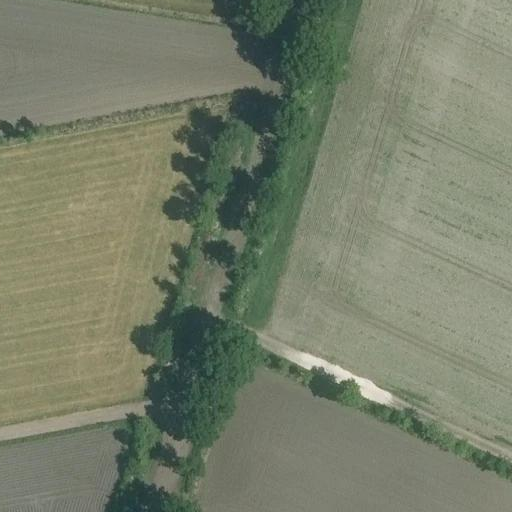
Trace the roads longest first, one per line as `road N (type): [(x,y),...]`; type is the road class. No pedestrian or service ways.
road 1 (track): [(303,0),(151,511)]
road 2 (track): [(208,318),(511,456)]
road 3 (track): [(180,414),(147,409),(0,436)]
